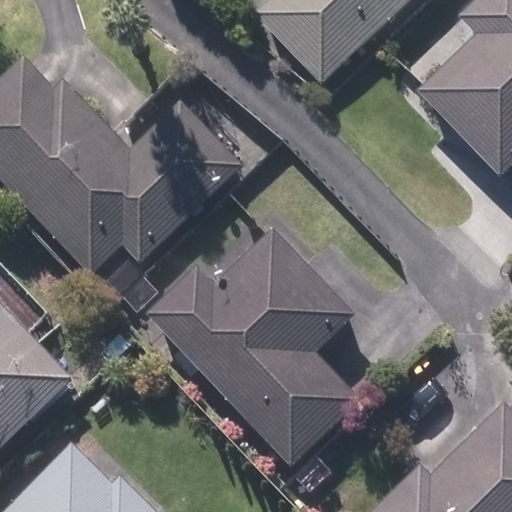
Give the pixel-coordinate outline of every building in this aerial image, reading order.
[(290,0),(268,20),(331,88),(426,0),(290,0)] [(511,179),(511,0),(498,0),(475,22),(493,42),(432,99),(510,181),(511,179)] [(134,250),(151,268),(252,174),(194,112),(142,160),(78,91),(68,100),(38,67),(0,101),(0,170),(90,267),(106,253),(118,265),(134,250)] [(163,325),(301,471),(370,407),(326,360),(365,324),(284,238),(226,293),(212,278),(163,325)] [(0,458),(85,381),(0,289),(0,458)] [(108,361),(119,373),(139,354),(127,342),(108,361)] [(395,511),(511,511),(511,420),(442,487),(433,477),(395,511)] [(159,511),(134,486),(124,494),(86,455),(26,511),(159,511)]
